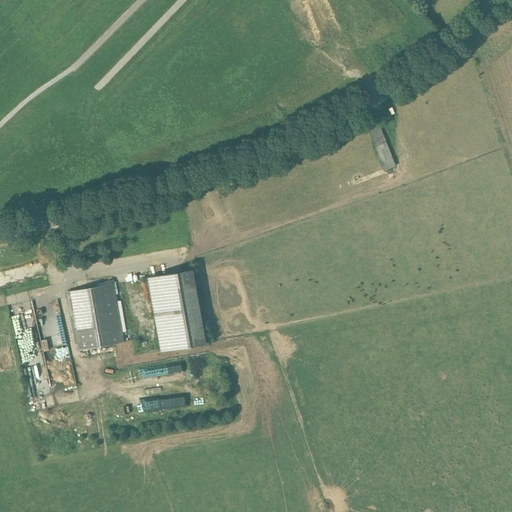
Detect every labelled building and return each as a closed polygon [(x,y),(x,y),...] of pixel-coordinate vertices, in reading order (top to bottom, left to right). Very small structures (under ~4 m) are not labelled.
[(380,116),(367,121),(386,169),(399,164),(380,116)] [(425,120),(412,126),(414,131),(427,126),(425,120)] [(416,139),(430,133),(427,127),(414,133),(416,139)] [(191,270),(148,277),(162,351),(204,344),(191,270)] [(106,285),(67,292),(77,350),(123,342),(113,281),(106,282),(106,285)] [(119,371),(120,382),(132,381),(131,369),(119,371)]
